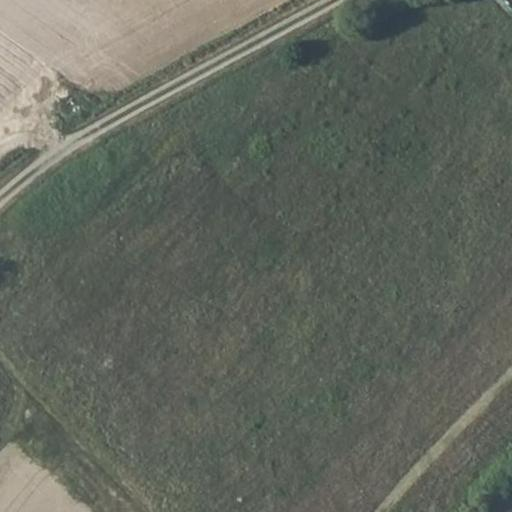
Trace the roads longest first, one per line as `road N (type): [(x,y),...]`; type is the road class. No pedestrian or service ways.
road 1 (track): [(332,0),(59,155),(0,205)]
road 2 (track): [(0,363),(146,511)]
